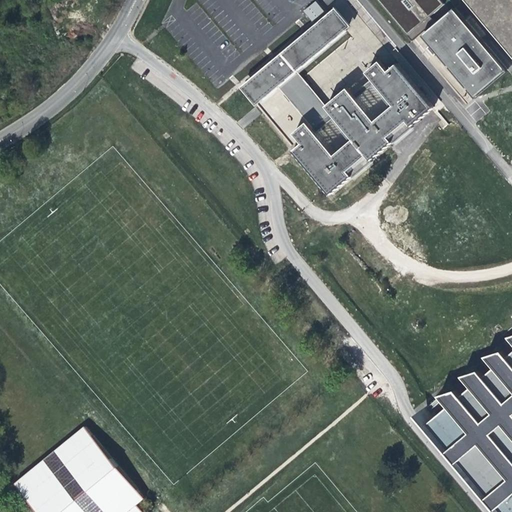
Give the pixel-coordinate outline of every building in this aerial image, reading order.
[(378,0),(413,40),(425,30),(427,32),(425,34),(435,46),(431,49),(434,53),(437,57),(441,54),(478,97),(509,71),(455,8),(437,24),(431,16),(445,4),(441,0),(378,0)] [(511,0),(464,0),(511,56),(511,0)] [(303,11),(312,21),(324,11),(315,1),(303,11)] [(412,126),(435,107),(395,60),(387,66),(381,59),(367,72),(395,105),(377,120),(349,86),(328,104),(300,71),(353,26),(337,7),(330,12),(243,86),(260,106),(262,109),(287,138),(290,136),(296,143),(298,145),(291,151),(327,195),(354,174),(375,157),(390,144),(392,142),(397,138),(412,126)] [(511,511),(511,335),(506,337),(511,343),(511,352),(505,358),(500,351),(483,356),(492,367),(482,378),(476,371),(459,376),(468,387),(458,397),(453,390),(435,396),(444,407),(432,417),(511,511)] [(18,481),(43,511),(144,511),(136,502),(144,495),(86,425),(18,481)]
